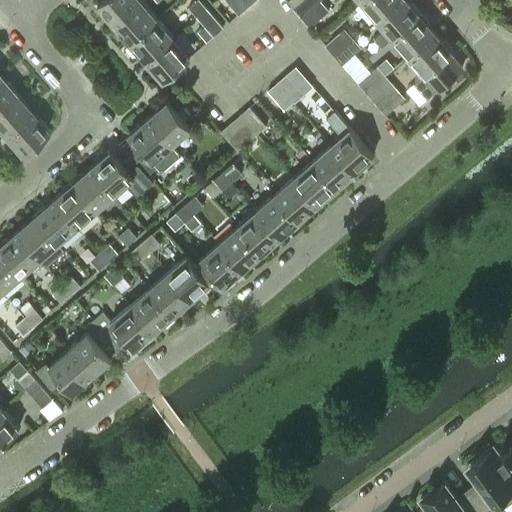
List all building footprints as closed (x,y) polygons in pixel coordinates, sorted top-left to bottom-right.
[(112,22),(137,0),(99,0),(96,3),(112,22)] [(128,41),(156,17),(141,0),(137,0),(112,22),(128,41)] [(196,15),(206,6),(200,0),(195,0),(188,6),(196,15)] [(226,0),(237,13),(248,4),(244,0),(226,0)] [(301,15),(318,0),(299,0),(293,5),(293,6),(301,15)] [(309,25),(329,9),(321,0),(318,0),(301,15),(309,25)] [(360,0),(375,17),(395,0),(360,0)] [(391,36),(419,12),(408,0),(395,0),(375,17),(384,28),(374,36),(382,45),(391,36)] [(213,34),(222,26),(206,6),(196,15),(213,34)] [(407,54),(435,31),(419,12),(391,36),(407,54)] [(145,59),(172,35),(156,17),(128,41),(145,59)] [(333,53),(352,37),(347,30),(345,27),(325,44),(333,53)] [(350,27),(347,30),(352,37),(359,31),(356,27),(350,27)] [(450,53),(452,51),(435,31),(407,54),(423,74),(413,83),(426,98),(462,67),(450,53)] [(162,78),(189,55),(172,35),(145,59),(162,78)] [(341,63),(361,46),(352,37),(333,53),(341,63)] [(365,90),(384,74),(377,65),(357,82),(365,90)] [(293,100),(302,92),(286,73),(276,81),(293,100)] [(404,98),(393,84),(384,74),(365,90),(385,114),(404,98)] [(0,102),(13,91),(0,76),(0,102)] [(283,108),(293,100),(276,81),(267,89),(283,108)] [(0,131),(2,134),(29,110),(13,91),(0,102),(0,131)] [(171,143),(191,126),(167,99),(148,116),(171,143)] [(256,133),(265,124),(249,105),(239,113),(256,133)] [(353,171),(373,154),(334,109),(326,116),(341,134),(330,144),(353,171)] [(19,153),(46,129),(29,110),(2,134),(19,153)] [(246,141),(256,133),(239,113),(229,121),(246,141)] [(181,155),(171,143),(148,116),(129,132),(141,146),(132,155),(148,173),(158,165),(161,170),(170,173),(183,161),(181,155)] [(236,149),(246,141),(229,121),(219,130),(236,149)] [(335,187),(353,171),(330,144),(311,160),(335,187)] [(110,149),(91,165),(114,192),(126,182),(136,193),(153,179),(148,173),(132,155),(122,163),(110,149)] [(316,203),(335,187),(311,160),(292,176),(316,203)] [(231,181),(241,172),(233,162),(222,171),(231,181)] [(96,208),(114,192),(91,165),(73,181),(96,208)] [(222,188),(231,181),(222,171),(214,179),(222,188)] [(297,220),(316,203),(292,176),(273,193),(297,220)] [(77,224),(96,208),(73,181),(54,197),(77,224)] [(278,236),(297,220),(273,193),(255,209),(278,236)] [(193,213),(204,204),(196,194),(185,204),(193,213)] [(59,240),(77,224),(54,197),(35,213),(59,240)] [(184,221),(193,213),(185,204),(176,211),(184,221)] [(260,252),(278,236),(255,209),(236,225),(260,252)] [(40,257),(59,240),(35,213),(16,230),(40,257)] [(127,244),(137,236),(128,225),(118,234),(127,244)] [(241,268),(260,252),(236,225),(217,241),(241,268)] [(0,248),(21,273),(40,257),(16,230),(0,244),(0,248)] [(149,251),(159,242),(151,233),(141,242),(149,251)] [(222,285),(241,268),(217,241),(198,258),(222,285)] [(108,261),(118,252),(110,242),(99,250),(108,261)] [(141,258),(149,251),(141,242),(132,249),(141,258)] [(0,286),(2,289),(21,273),(0,248),(0,286)] [(99,268),(108,261),(99,250),(90,258),(99,268)] [(190,298),(209,281),(186,254),(166,271),(190,298)] [(113,283),(123,274),(114,264),(104,273),(113,283)] [(171,314),(190,298),(166,271),(147,287),(171,314)] [(71,293),(80,285),(72,274),(62,283),(71,293)] [(61,301),(71,293),(62,283),(52,291),(61,301)] [(152,330),(171,314),(147,287),(128,303),(152,330)] [(132,347),(152,330),(128,303),(109,319),(102,311),(93,319),(109,338),(117,347),(126,340),(132,347)] [(33,326),(43,317),(34,307),(24,315),(33,326)] [(24,334),(33,326),(24,315),(15,324),(24,334)] [(117,347),(109,338),(93,319),(83,327),(86,331),(67,347),(91,374),(110,358),(107,355),(117,347)] [(26,341),(19,348),(25,354),(32,348),(26,341)] [(0,357),(1,359),(12,350),(5,342),(0,345),(0,357)] [(71,391),(91,374),(67,347),(48,363),(45,360),(35,368),(52,387),(61,379),(71,391)] [(25,388),(35,379),(27,370),(17,378),(25,388)] [(41,407),(51,398),(35,379),(25,388),(41,407)] [(0,442),(18,428),(1,408),(0,409),(0,442)] [(511,473),(492,446),(466,465),(481,485),(471,493),(484,511),(505,511),(501,506),(511,497),(511,473)] [(428,511),(484,511),(471,493),(460,501),(445,480),(419,499),(428,511)]
